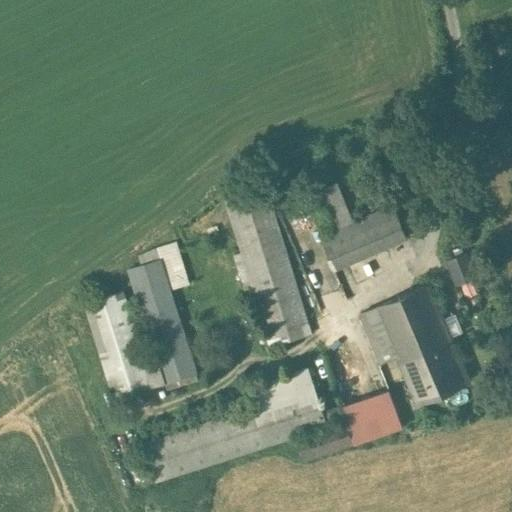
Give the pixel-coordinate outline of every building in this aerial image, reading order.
[(310,333),(263,180),(224,192),(243,253),(235,255),(246,290),(251,288),(270,346),(310,333)] [(394,205),(320,236),(334,268),(407,236),(394,205)] [(176,241),(157,247),(139,256),(142,264),(129,268),(165,382),(196,372),(169,289),(188,283),(176,241)] [(448,258),(457,284),(478,276),(469,250),(448,258)] [(427,284),(377,305),(417,401),(468,380),(427,284)] [(154,388),(123,291),(84,303),(114,400),(154,388)] [(254,407),(142,443),(155,481),(327,426),(308,368),(247,388),(254,407)] [(346,423),(309,436),(315,455),(353,442),(346,423)]
